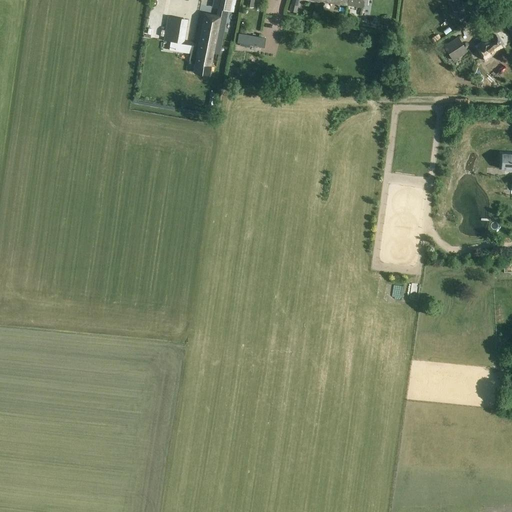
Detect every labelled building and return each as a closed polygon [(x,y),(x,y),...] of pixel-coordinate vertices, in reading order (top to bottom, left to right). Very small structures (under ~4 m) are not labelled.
[(191,51),(189,63),(196,64),(195,73),(209,76),(211,67),(214,53),(220,54),(223,39),(229,11),(232,12),(234,0),(218,0),(217,9),(218,9),(216,16),(204,14),(201,13),(195,46),(192,46),(191,51)] [(246,0),(245,8),(253,9),(254,0),(246,0)] [(291,0),(289,11),(297,13),(299,0),(291,0)] [(349,0),(348,6),(364,9),(365,0),(349,0)] [(184,44),(188,21),(171,18),(167,41),(184,44)] [(261,47),(262,38),(239,34),(237,44),(261,47)] [(503,48),(494,34),(484,41),(483,40),(474,46),(484,61),(495,53),(496,52),(503,48)] [(453,61),(468,52),(459,37),(444,46),(453,61)] [(511,154),(502,154),(501,169),(511,170),(511,154)]
